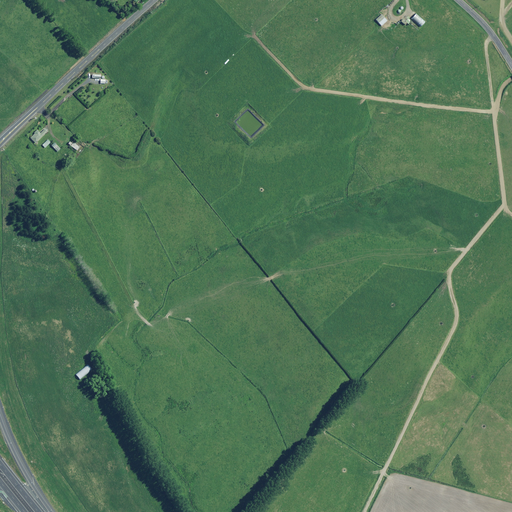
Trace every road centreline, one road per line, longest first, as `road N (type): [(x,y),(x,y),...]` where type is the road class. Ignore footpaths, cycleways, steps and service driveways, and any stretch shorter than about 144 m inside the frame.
road 1 (track): [(506,198),(451,271),(461,313),(366,511)]
road 2 (track): [(492,111),(309,87),(257,33)]
road 3 (tertiary): [(154,0),(0,142)]
